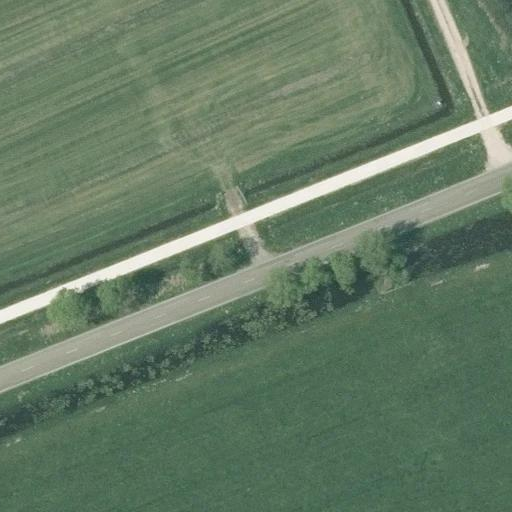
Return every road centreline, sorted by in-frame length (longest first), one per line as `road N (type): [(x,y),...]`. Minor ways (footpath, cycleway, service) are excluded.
road 1 (secondary): [(0,381),(511,177)]
road 2 (track): [(435,0),(506,179)]
